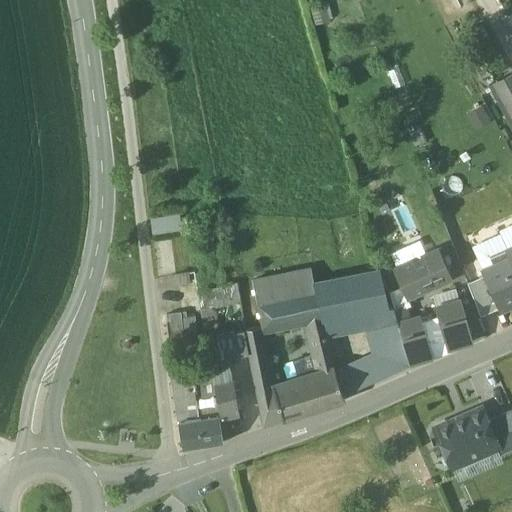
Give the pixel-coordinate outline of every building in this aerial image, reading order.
[(511,73),(489,86),(511,128),(511,73)] [(150,218),(152,234),(180,230),(177,213),(150,218)] [(490,256),(494,264),(482,269),(485,276),(500,309),(511,303),(511,256),(508,248),(490,256)] [(437,251),(396,269),(404,286),(409,298),(450,279),(437,251)] [(310,269),(252,281),(263,327),(306,318),(307,318),(321,315),(313,282),(310,269)] [(380,270),(313,282),(321,315),(323,321),(389,309),(389,308),(380,270)] [(186,273),(176,275),(178,285),(188,283),(186,273)] [(485,276),(467,284),(482,317),(500,309),(485,276)] [(252,281),(237,284),(240,301),(245,330),(261,327),(263,327),(252,281)] [(237,284),(198,293),(201,310),(240,301),(237,284)] [(389,292),(394,310),(407,307),(410,306),(407,299),(409,298),(404,286),(389,292)] [(460,301),(437,307),(440,317),(445,335),(449,350),(472,344),(460,301)] [(389,309),(323,321),(327,337),(366,330),(372,353),(335,370),(343,395),(410,365),(398,324),(394,310),(393,307),(389,308),(389,309)] [(407,307),(394,310),(398,324),(410,320),(407,307)] [(180,313),(166,315),(171,349),(185,348),(181,319),(180,313)] [(321,315),(307,318),(320,372),(334,368),(327,337),(323,321),(321,315)] [(465,318),(471,341),(481,338),(475,315),(465,318)] [(187,318),(181,319),(185,348),(199,346),(195,317),(187,318)] [(410,320),(398,324),(410,365),(431,359),(426,340),(421,322),(419,317),(410,320)] [(445,335),(440,317),(421,322),(426,340),(445,335)] [(269,369),(261,327),(245,330),(244,330),(249,353),(253,373),(254,373),(264,427),(285,420),(275,387),(274,388),(270,369),(269,369)] [(244,330),(217,336),(223,367),(212,370),(212,373),(214,382),(232,377),(228,358),(249,353),(244,330)] [(320,372),(288,383),(299,416),(345,401),(343,395),(335,370),(334,368),(320,372)] [(212,373),(203,374),(206,397),(215,396),(216,396),(214,382),(212,373)] [(203,374),(193,375),(196,398),(206,397),(203,374)] [(193,375),(171,377),(177,421),(199,418),(196,398),(193,375)] [(232,377),(214,382),(216,396),(220,418),(238,413),(232,377)] [(288,383),(275,387),(285,420),(299,416),(288,383)] [(206,397),(196,398),(199,418),(218,415),(215,396),(206,397)] [(481,409),(436,429),(445,450),(442,458),(445,465),(453,468),(497,449),(498,448),(487,422),(481,409)] [(511,410),(487,422),(498,448),(497,449),(500,455),(511,449),(511,410)] [(199,418),(177,421),(182,450),(223,443),(218,415),(199,418)]
